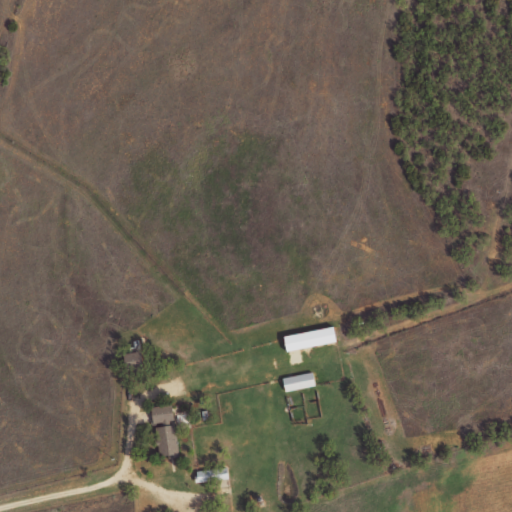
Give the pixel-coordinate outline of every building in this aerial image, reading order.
[(283,337),(287,352),(337,341),(333,326),(283,337)] [(282,378),(284,391),(315,385),(312,371),(282,378)] [(152,407),(155,425),(174,421),(171,404),(152,407)] [(178,457),(176,425),(157,426),(159,458),(178,457)] [(197,482),(228,479),(227,467),(195,471),(197,482)]
